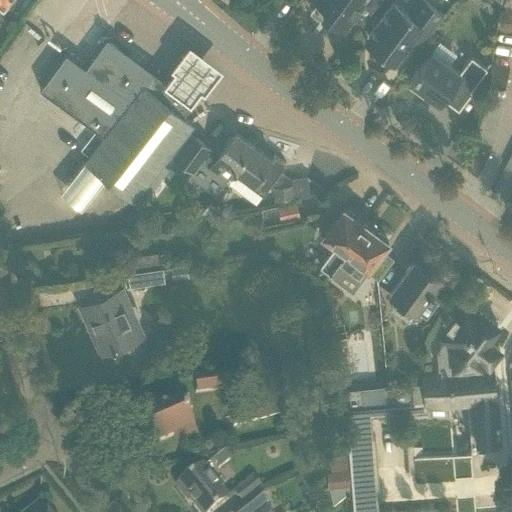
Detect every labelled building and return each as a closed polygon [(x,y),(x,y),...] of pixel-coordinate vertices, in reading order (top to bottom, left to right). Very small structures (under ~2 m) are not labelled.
[(342,29),(362,2),(372,9),(378,0),(314,0),(317,2),(310,10),(320,18),(322,14),(342,29)] [(425,0),(417,0),(416,3),(409,13),(392,1),(367,34),(376,41),(372,45),(376,48),(375,51),(386,59),(388,57),(393,61),(410,38),(419,45),(443,13),(425,0)] [(192,122),(182,115),(195,98),(194,97),(193,98),(192,98),(166,80),(106,37),(84,67),(65,52),(39,88),(103,135),(84,161),(132,199),(153,172),(192,122)] [(194,97),(195,98),(200,90),(204,92),(222,68),(188,43),(170,67),(174,70),(166,80),(192,98),(193,98),(194,97)] [(470,55),(458,71),(431,50),(418,68),(417,67),(413,72),(414,73),(409,79),(411,81),(409,84),(422,94),(424,90),(432,96),(434,93),(440,98),(441,96),(457,108),(471,90),(469,89),(486,67),(470,55)] [(211,147),(189,130),(170,156),(192,172),(211,147)] [(225,180),(228,175),(251,144),(234,131),(208,167),(225,180)] [(274,155),(271,158),(251,144),(228,175),(231,178),(236,171),(253,183),(261,172),(273,181),(286,163),(274,155)] [(138,204),(159,177),(153,172),(132,199),(138,204)] [(275,201),(310,194),(306,173),(289,176),(290,182),(272,186),(275,201)] [(229,191),(221,185),(212,196),(220,202),(229,191)] [(299,217),(296,200),(277,204),(280,221),(299,217)] [(329,272),(365,224),(342,207),(322,234),(335,244),(320,265),(329,272)] [(365,224),(329,272),(339,279),(339,278),(345,269),(359,280),(367,268),(377,275),(390,257),(380,250),(388,240),(365,224)] [(416,310),(423,300),(428,294),(432,296),(434,293),(430,290),(438,280),(412,261),(390,291),(416,310)] [(128,272),(130,285),(165,280),(163,267),(128,272)] [(121,288),(100,297),(82,305),(89,321),(92,320),(96,328),(92,330),(95,336),(93,337),(101,355),(113,350),(114,352),(117,351),(114,346),(142,334),(136,322),(139,314),(135,305),(128,303),(121,288)] [(464,305),(458,313),(455,311),(446,323),(448,325),(441,333),(444,335),(440,340),(444,341),(438,348),(438,352),(436,352),(437,368),(440,368),(440,374),(423,375),(423,382),(411,383),(413,402),(425,402),(425,404),(430,404),(430,401),(448,400),(448,403),(480,400),(481,414),(496,413),(492,371),(483,371),(501,347),(488,338),(498,325),(480,311),(477,315),(464,305)] [(198,393),(241,387),(239,373),(197,380),(198,393)] [(395,386),(390,391),(391,399),(396,403),(404,403),(408,397),(408,390),(402,385),(402,383),(395,383),(395,386)] [(177,445),(195,437),(187,417),(189,416),(181,398),(159,407),(155,399),(128,411),(136,428),(148,423),(157,444),(173,436),(177,445)] [(350,440),(365,439),(363,408),(348,409),(350,440)] [(197,511),(212,511),(219,507),(227,500),(202,469),(176,489),(188,503),(189,502),(197,511)] [(243,506),(257,495),(262,491),(253,480),(234,495),(243,506)] [(370,511),(369,488),(352,490),(353,511),(370,511)] [(270,511),(267,508),(257,495),(243,506),(235,511),(270,511)]
